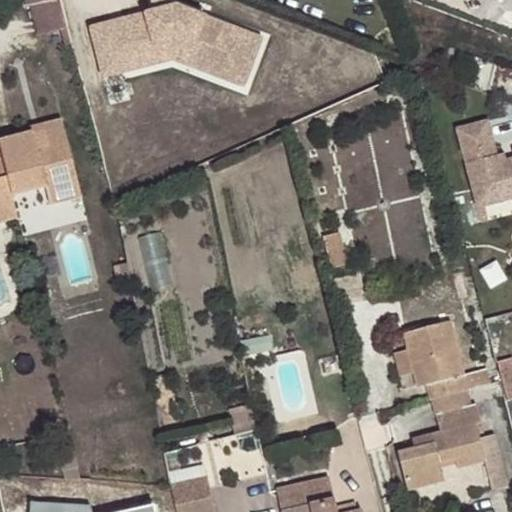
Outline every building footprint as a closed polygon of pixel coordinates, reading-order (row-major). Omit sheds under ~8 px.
[(155,12),(157,21),(167,18),(165,9),(166,8),(163,0),(159,0),(151,2),(154,12),(155,12)] [(154,12),(106,24),(118,73),(172,59),(173,41),(232,63),(243,32),(174,7),(166,8),(165,9),(167,18),(157,21),(155,12),(154,12)] [(101,76),(118,73),(106,24),(90,28),(101,76)] [(242,86),(260,39),(243,32),(232,63),(173,41),(172,59),(242,86)] [(487,121),(456,129),(475,201),(511,191),(511,188),(511,185),(511,184),(511,168),(507,169),(504,161),(503,154),(496,155),(487,121)] [(61,122),(40,126),(46,148),(35,150),(30,135),(0,141),(0,156),(1,160),(10,198),(42,188),(47,205),(79,196),(61,122)] [(10,198),(1,160),(0,159),(0,206),(11,204),(10,198)] [(511,188),(511,191),(475,201),(477,208),(511,198),(511,184),(511,185),(511,188)] [(442,437),(432,440),(435,450),(415,455),(399,459),(409,495),(446,486),(442,470),(456,467),(458,474),(486,467),(494,493),(509,490),(496,438),(481,441),(478,430),(484,430),(479,409),(473,411),(455,341),(409,354),(423,409),(432,407),(436,421),(438,419),(442,437)] [(511,358),(503,361),(511,394),(511,358)] [(435,450),(432,440),(413,445),(415,455),(435,450)] [(364,511),(364,509),(359,510),(349,511),(337,511),(337,503),(330,476),(276,489),(281,511),(364,511)] [(192,490),(173,495),(175,505),(190,502),(194,501),(192,490)] [(215,511),(211,496),(194,501),(190,502),(192,511),(215,511)] [(337,511),(349,511),(359,510),(356,499),(337,503),(337,511)] [(175,505),(176,511),(192,511),(190,502),(175,505)] [(92,511),(91,505),(29,503),(29,511),(154,511),(153,506),(127,511),(92,511)]
